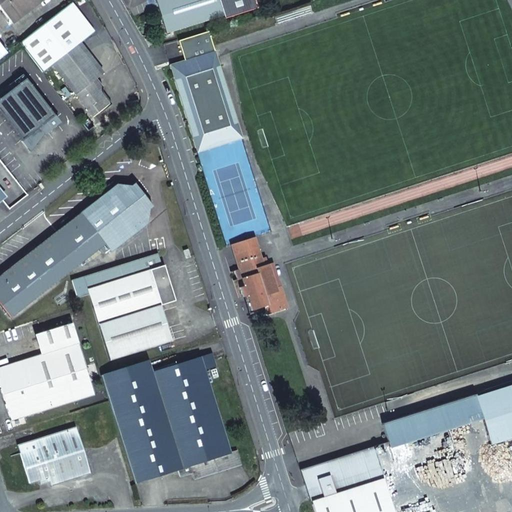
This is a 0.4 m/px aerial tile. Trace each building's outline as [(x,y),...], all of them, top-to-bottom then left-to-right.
[(40,0),(0,0),(0,9),(1,9),(12,23),(40,0)] [(253,0),(155,0),(165,32),(222,15),(223,19),(257,9),(253,0)] [(94,84),(97,82),(95,79),(89,72),(97,65),(79,42),(93,31),(71,2),(18,43),(41,72),(52,64),(93,117),(110,104),(98,90),(94,84)] [(207,33),(178,42),(182,55),(187,53),(189,60),(184,61),(168,66),(196,154),(241,140),(207,33)] [(97,65),(89,72),(95,79),(103,72),(97,65)] [(24,79),(0,98),(0,112),(21,139),(40,124),(43,128),(48,125),(45,120),(52,115),(24,79)] [(0,177),(0,198),(10,190),(0,177)] [(57,231),(80,261),(99,247),(104,252),(108,249),(110,251),(146,223),(148,208),(151,206),(133,183),(130,185),(117,184),(57,231)] [(0,305),(10,317),(80,261),(57,231),(0,275),(0,305)] [(263,306),(264,310),(265,314),(287,307),(280,285),(275,287),(268,264),(263,265),(257,246),(234,254),(239,269),(234,270),(236,279),(241,278),(244,286),(239,287),(242,297),(243,296),(247,295),(252,310),(263,306)] [(174,300),(163,265),(161,266),(157,254),(71,281),(76,298),(88,295),(109,360),(171,340),(160,305),(174,300)] [(249,315),(264,310),(263,306),(252,310),(247,295),(243,296),(249,315)] [(93,394),(71,323),(35,334),(41,354),(0,366),(0,385),(11,420),(93,394)] [(152,372),(148,360),(100,375),(134,482),(177,469),(179,477),(191,473),(194,472),(196,479),(227,469),(227,468),(230,467),(230,463),(240,460),(236,449),(229,452),(203,368),(215,365),(211,354),(152,372)] [(511,384),(475,396),(481,416),(490,443),(511,436),(511,384)] [(474,392),(383,420),(390,444),(481,416),(475,396),(474,392)] [(48,477),(49,481),(50,485),(89,473),(75,426),(17,445),(28,482),(38,479),(48,477)] [(299,469),(309,499),(380,476),(370,446),(299,469)] [(241,465),(240,460),(230,463),(230,467),(227,468),(227,469),(241,465)] [(391,511),(380,478),(310,501),(313,511),(391,511)]
